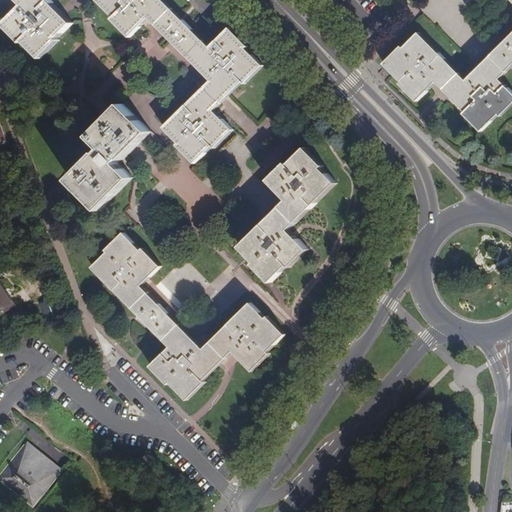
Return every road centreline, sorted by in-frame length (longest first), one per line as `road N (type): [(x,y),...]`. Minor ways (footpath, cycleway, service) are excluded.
road 1 (unclassified): [(249,503),(160,424),(116,423),(32,357),(0,365)]
road 2 (primary): [(418,264),(249,503)]
road 3 (secondary): [(484,211),(357,87)]
road 4 (unclassified): [(304,511),(373,422),(402,369)]
road 5 (secondary): [(357,87),(424,170),(433,232)]
road 6 (secondary): [(271,0),(357,87)]
road 7 (primary): [(249,503),(281,493),(348,437)]
